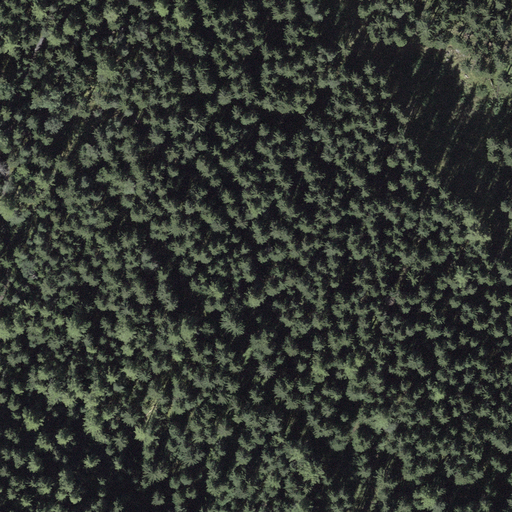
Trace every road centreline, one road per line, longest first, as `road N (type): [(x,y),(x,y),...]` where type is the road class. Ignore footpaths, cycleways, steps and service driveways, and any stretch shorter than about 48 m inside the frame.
road 1 (track): [(0,239),(106,110),(277,114),(357,92),(511,161)]
road 2 (track): [(511,303),(451,347),(331,480),(325,511)]
road 3 (track): [(0,239),(11,95),(43,38),(79,0)]
